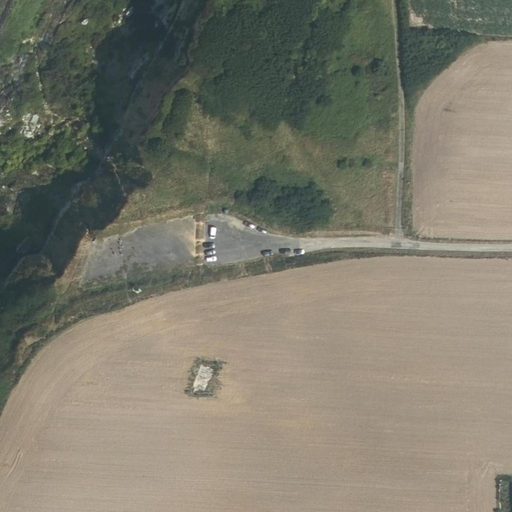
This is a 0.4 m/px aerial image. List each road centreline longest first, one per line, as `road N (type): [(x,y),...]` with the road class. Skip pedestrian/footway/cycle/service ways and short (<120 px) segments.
road 1 (track): [(392,0),(396,246)]
road 2 (unclassified): [(511,248),(299,243)]
